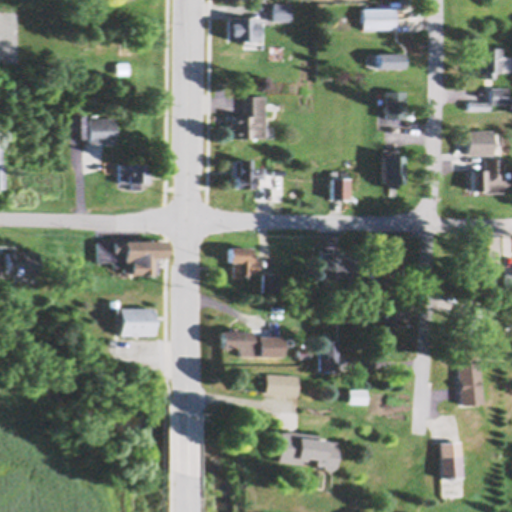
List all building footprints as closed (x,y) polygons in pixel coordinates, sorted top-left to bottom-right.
[(271,16),(271,0),(288,0),(288,16),(271,16)] [(359,2),(392,2),(392,23),(359,23),(359,2)] [(15,12),(0,11),(0,61),(14,62),(15,12)] [(226,13),(256,13),(256,16),(259,16),(260,36),(226,36),(226,13)] [(475,39),(497,39),(497,64),(492,64),(492,71),(482,71),(482,64),(475,64),(475,57),(473,57),(473,48),(475,48),(475,39)] [(374,45),(400,45),(400,60),(374,60),(374,45)] [(372,68),(398,68),(398,53),(372,53),(372,68)] [(116,73),(115,61),(128,61),(128,73),(116,73)] [(487,97),(487,81),(505,81),(504,97),(487,97)] [(5,84),(19,84),(19,94),(4,94),(5,84)] [(383,114),(383,84),(403,85),(403,114),(383,114)] [(264,137),(232,136),(232,126),(228,126),(228,121),(232,121),(232,114),(244,114),(245,95),(265,95),(264,137)] [(465,106),(465,96),(486,96),(486,106),(465,106)] [(68,113),(84,113),(83,136),(68,136),(68,113)] [(88,117),(116,118),(115,142),(88,142),(88,117)] [(465,150),(464,125),(490,124),(490,149),(465,150)] [(382,151),(403,151),(403,180),(397,180),(397,184),(389,184),(389,179),(382,179),(382,151)] [(268,168),(269,153),(278,153),(277,168),(268,168)] [(502,153),(502,172),(508,172),(508,181),(502,181),(502,187),(483,187),(483,184),(469,184),(469,163),(482,163),(482,153),(502,153)] [(238,155),(250,156),(250,167),(264,167),(264,177),(253,177),(253,185),(234,185),(234,173),(232,173),(233,158),(238,158),(238,155)] [(117,180),(118,161),(125,161),(125,160),(146,160),(146,172),(148,173),(148,180),(139,180),(139,188),(130,188),(130,180),(117,180)] [(331,175),(332,175),(332,171),(338,171),(338,174),(341,174),(341,171),(348,171),(348,177),(351,177),(351,198),(345,198),(345,196),(331,196),(331,175)] [(121,235),(164,236),(164,252),(157,252),(157,271),(147,271),(147,273),(142,273),(142,269),(133,269),(133,273),(129,273),(129,270),(122,270),(122,265),(111,265),(111,260),(95,259),(95,239),(111,239),(111,237),(121,237),(121,235)] [(227,243),(250,244),(250,256),(257,256),(257,270),(248,270),(247,275),(231,275),(231,258),(227,258),(227,243)] [(3,269),(3,248),(36,249),(35,272),(16,271),(16,269),(3,269)] [(320,251),(343,250),(343,254),(359,254),(359,289),(336,289),(336,279),(320,279),(320,251)] [(370,254),(389,255),(389,251),(401,252),(400,269),(391,269),(391,275),(370,275),(370,254)] [(468,255),(489,255),(489,268),(492,268),(492,279),(488,279),(468,279),(468,255)] [(503,268),(511,268),(511,284),(503,284),(503,268)] [(277,273),(276,290),(261,289),(262,272),(277,273)] [(394,298),(408,298),(408,317),(394,317),(394,298)] [(470,330),(454,324),(464,299),(480,306),(470,330)] [(116,331),(116,304),(151,304),(150,331),(116,331)] [(281,353),(237,353),(237,342),(227,341),(227,343),(226,346),(221,346),(220,343),(220,341),(218,341),(218,326),(227,326),(227,324),(233,324),(233,326),(238,326),(238,329),(251,329),(251,334),(281,334),(281,353)] [(317,367),(317,338),(337,338),(337,367),(317,367)] [(458,399),(455,360),(477,359),(480,398),(458,399)] [(264,372),(297,374),(296,394),(263,392),(264,372)] [(277,427),(316,432),(316,433),(322,434),(322,437),(335,439),(331,466),(326,469),(321,468),(322,467),(318,461),(318,459),(317,459),(315,462),(311,461),(310,458),(298,457),(297,461),(273,458),(277,427)] [(459,471),(438,472),(437,438),(457,437),(459,471)]
